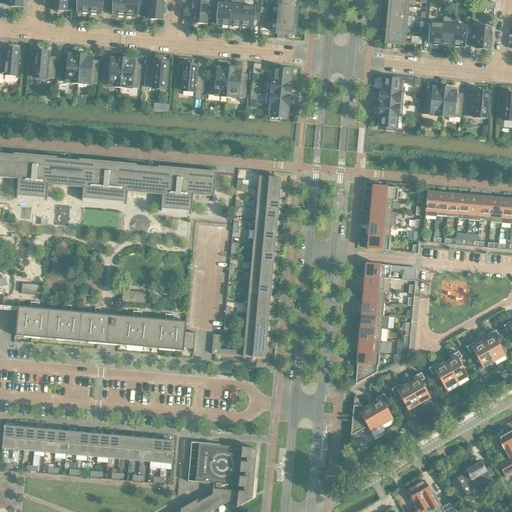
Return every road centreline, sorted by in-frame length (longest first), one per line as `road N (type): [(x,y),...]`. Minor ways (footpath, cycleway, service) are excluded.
road 1 (residential): [(337,500),(511,400)]
road 2 (residential): [(199,381),(0,362)]
road 3 (residential): [(0,393),(196,414)]
road 4 (tertiary): [(326,58),(309,251)]
road 5 (tertiary): [(334,253),(350,61)]
road 6 (tertiary): [(309,251),(294,405)]
road 7 (tertiary): [(319,406),(334,253)]
road 8 (residential): [(326,58),(173,44)]
road 9 (residential): [(501,74),(350,61)]
road 10 (residential): [(173,44),(33,31)]
